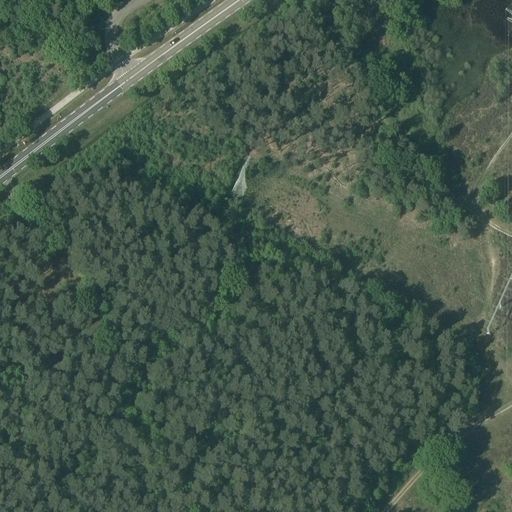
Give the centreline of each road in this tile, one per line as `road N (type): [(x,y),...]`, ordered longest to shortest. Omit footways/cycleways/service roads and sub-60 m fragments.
road 1 (primary): [(0,177),(131,77)]
road 2 (primary): [(131,77),(240,0)]
